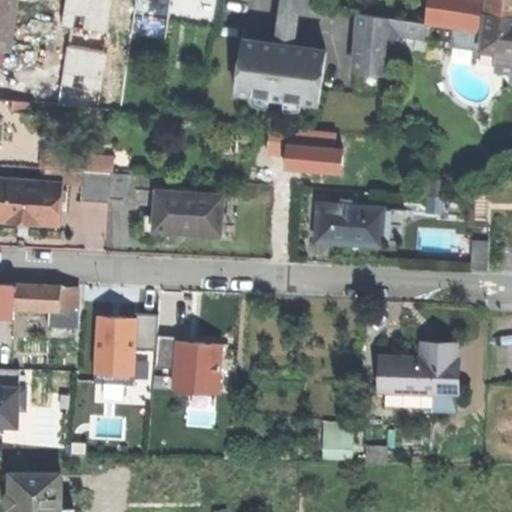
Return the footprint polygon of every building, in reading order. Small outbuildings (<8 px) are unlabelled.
[(18,0),(0,0),(0,48),(12,50),(18,1),(18,0)] [(314,13),(315,0),(288,0),(287,9),(314,13)] [(430,0),(427,21),(480,29),(484,0),(430,0)] [(511,0),(487,0),(486,12),(511,15),(511,0)] [(387,17),(361,12),(360,30),(355,30),(354,38),(359,39),(357,71),(383,73),(387,17)] [(511,15),(486,12),(481,50),(498,52),(496,69),(511,70),(511,75),(511,79),(511,15)] [(238,91),(320,103),(327,51),(310,49),(310,47),(263,41),(263,42),(245,40),(238,91)] [(33,101),(0,97),(0,114),(31,118),(33,101)] [(46,168),(77,171),(78,152),(47,150),(46,168)] [(92,153),(78,152),(77,171),(91,172),(92,153)] [(112,173),(112,175),(110,199),(125,200),(129,191),(130,174),(112,173)] [(84,201),(110,202),(110,199),(112,175),(86,174),(84,201)] [(0,219),(26,221),(59,224),(62,184),(0,179),(0,219)] [(187,231),(221,234),(224,196),(159,191),(156,229),(187,231)] [(427,212),(443,213),(444,197),(428,196),(427,212)] [(350,243),(383,246),(386,208),(322,202),(319,240),(350,243)] [(473,269),(490,270),(491,241),(474,240),(473,269)] [(17,283),(0,282),(0,303),(16,304),(17,283)] [(63,286),(17,283),(16,304),(52,306),(61,307),(63,286)] [(79,287),(63,286),(61,307),(78,308),(79,287)] [(77,327),(78,308),(61,307),(52,306),(51,326),(77,327)] [(91,314),(92,376),(134,375),(133,347),(155,346),(155,313),(91,314)] [(171,338),(169,390),(219,392),(220,339),(171,338)] [(383,391),(459,394),(460,358),(457,358),(458,344),(426,343),(425,357),(409,357),(384,356),(383,391)] [(0,425),(28,424),(27,386),(18,386),(18,366),(0,366),(0,425)] [(324,457),(354,456),(354,423),(323,424),(324,457)] [(14,511),(78,511),(78,509),(64,509),(65,473),(15,472),(14,493),(12,493),(12,499),(12,506),(14,506),(14,511)]
